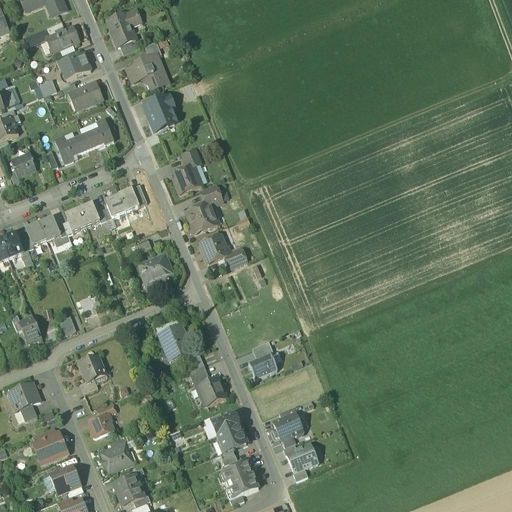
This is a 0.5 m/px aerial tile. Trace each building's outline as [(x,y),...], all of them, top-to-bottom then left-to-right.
[(61,0),(19,0),(26,14),(46,5),(51,19),(67,13),(61,0)] [(0,11),(0,36),(9,33),(0,11)] [(126,16),(108,24),(118,50),(121,49),(136,43),(137,42),(131,29),(141,25),(136,13),(126,17),(126,16)] [(61,25),(45,31),(48,37),(56,34),(64,30),(61,25)] [(64,30),(56,34),(58,37),(48,41),(50,45),(54,56),(79,46),(73,31),(65,34),(64,30)] [(45,31),(25,40),(28,48),(30,49),(41,45),(42,47),(50,45),(48,41),(58,37),(56,34),(48,37),(45,31)] [(140,52),(136,43),(121,49),(124,59),(140,52)] [(50,45),(42,47),(46,57),(48,58),(54,56),(50,45)] [(158,45),(146,50),(150,60),(157,57),(158,60),(163,58),(158,45)] [(84,56),(60,66),(67,83),(91,74),(84,56)] [(150,60),(137,65),(137,68),(137,69),(130,71),(132,77),(130,78),(133,85),(143,81),(145,84),(148,85),(149,85),(152,92),(164,87),(159,75),(164,73),(158,60),(157,57),(150,60)] [(52,83),(39,89),(44,100),(57,95),(52,83)] [(77,93),(69,96),(69,97),(76,114),(103,103),(95,85),(77,93)] [(75,88),(63,93),(65,98),(69,97),(69,96),(77,93),(75,88)] [(154,98),(142,103),(144,109),(157,104),(154,98)] [(157,104),(144,109),(155,135),(176,127),(169,111),(173,110),(169,99),(157,104)] [(13,113),(2,118),(5,125),(12,122),(16,120),(13,113)] [(5,125),(0,126),(0,146),(7,143),(19,138),(12,122),(5,125)] [(107,128),(83,139),(88,152),(104,146),(105,148),(114,144),(107,128)] [(83,139),(65,146),(67,149),(59,152),(65,167),(74,163),(72,159),(88,152),(83,139)] [(7,143),(0,146),(0,152),(9,149),(7,143)] [(196,153),(183,158),(189,171),(194,169),(195,169),(202,166),(196,153)] [(31,156),(12,164),(16,176),(19,181),(38,173),(31,156)] [(54,158),(48,161),(52,172),(58,170),(54,158)] [(189,171),(175,176),(179,186),(176,187),(180,196),(202,187),(195,169),(194,169),(189,171)] [(16,176),(10,178),(15,189),(21,187),(19,181),(16,176)] [(139,187),(118,196),(126,214),(139,208),(135,197),(142,194),(139,187)] [(216,188),(201,194),(206,207),(210,206),(211,209),(223,204),(216,188)] [(142,194),(135,197),(139,208),(147,205),(142,194)] [(118,196),(104,202),(108,209),(112,220),(126,214),(118,196)] [(93,205),(79,210),(86,228),(100,223),(96,214),(93,205)] [(206,207),(202,209),(201,206),(195,208),(195,212),(187,215),(196,236),(218,226),(211,209),(210,206),(206,207)] [(108,209),(102,212),(106,222),(112,220),(108,209)] [(79,210),(65,216),(72,234),(86,228),(79,210)] [(102,212),(96,214),(100,223),(101,224),(106,222),(102,212)] [(53,219),(39,225),(47,243),(61,237),(57,229),(53,219)] [(238,223),(239,228),(250,225),(248,220),(238,223)] [(39,225),(25,231),(29,241),(33,249),(47,243),(39,225)] [(63,227),(57,229),(61,237),(61,239),(67,236),(63,227)] [(15,237),(2,243),(9,261),(23,255),(19,245),(15,237)] [(222,238),(202,246),(203,250),(206,251),(208,257),(208,258),(210,265),(226,259),(231,256),(229,251),(227,250),(222,238)] [(29,241),(24,243),(28,253),(33,250),(33,249),(29,241)] [(2,243),(0,243),(0,264),(9,261),(2,243)] [(24,243),(19,245),(23,255),(28,253),(24,243)] [(149,243),(132,250),(135,257),(152,251),(149,243)] [(242,251),(231,256),(226,259),(231,270),(247,264),(242,251)] [(165,256),(140,267),(143,276),(146,274),(151,288),(152,287),(151,285),(173,276),(165,256)] [(98,315),(93,305),(83,309),(87,319),(98,315)] [(64,337),(75,334),(71,318),(61,321),(64,337)] [(18,319),(12,322),(17,336),(23,333),(20,326),(21,325),(18,319)] [(21,325),(20,326),(23,333),(28,346),(42,340),(34,320),(21,325)] [(180,321),(155,328),(157,333),(181,326),(180,321)] [(193,353),(189,343),(187,344),(180,327),(159,336),(168,358),(176,354),(178,360),(186,357),(188,362),(200,357),(197,351),(193,353)] [(269,345),(252,351),(257,363),(271,357),(271,358),(274,356),(269,345)] [(278,355),(274,357),(274,356),(271,358),(275,366),(281,363),(278,355)] [(200,357),(188,362),(192,374),(204,369),(205,368),(200,357)] [(257,363),(249,366),(256,383),(278,374),(275,366),(271,358),(271,357),(257,363)] [(99,359),(79,367),(87,385),(87,386),(94,383),(93,380),(105,375),(99,359)] [(192,374),(189,375),(195,390),(197,390),(199,389),(199,388),(210,384),(204,369),(192,374)] [(105,375),(93,380),(94,383),(97,388),(98,387),(105,384),(107,381),(108,381),(105,375)] [(210,384),(199,388),(199,389),(197,390),(204,407),(207,408),(226,400),(218,381),(210,384)] [(94,383),(87,386),(87,385),(80,388),(84,397),(98,392),(97,388),(94,383)] [(33,387),(9,397),(16,415),(21,413),(33,408),(41,405),(41,404),(39,405),(35,396),(37,395),(33,387)] [(113,407),(97,414),(100,422),(109,418),(109,419),(115,416),(117,414),(116,413),(113,407)] [(33,408),(21,413),(25,425),(37,420),(33,408)] [(296,410),(279,417),(281,423),(282,423),(294,417),(295,418),(298,416),(296,410)] [(43,424),(54,421),(52,413),(41,416),(43,424)] [(221,416),(210,421),(212,426),(223,422),(221,416)] [(223,422),(212,426),(217,438),(218,438),(239,429),(240,429),(235,417),(223,422)] [(294,417),(282,423),(281,423),(273,426),(281,445),(282,445),(282,444),(293,440),(297,438),(299,439),(302,438),(304,435),(302,432),(300,431),(295,418),(294,417)] [(100,422),(89,426),(92,434),(92,436),(94,441),(96,442),(114,434),(111,427),(112,425),(109,419),(109,418),(100,422)] [(239,429),(218,438),(225,455),(225,456),(233,452),(246,447),(243,439),(244,437),(243,435),(241,434),(239,429)] [(54,432),(33,440),(35,446),(57,437),(54,432)] [(35,446),(33,447),(37,455),(39,454),(42,462),(49,465),(67,457),(59,437),(57,437),(35,446)] [(127,439),(110,446),(112,452),(126,446),(129,445),(127,439)] [(293,440),(282,444),(282,445),(285,452),(295,448),(296,447),(293,440)] [(112,452),(101,456),(103,463),(102,464),(105,471),(106,471),(109,478),(135,467),(126,446),(112,452)] [(285,452),(283,452),(286,458),(287,458),(297,454),(295,448),(285,452)] [(297,454),(287,458),(294,476),(305,472),(318,467),(311,448),(297,454)] [(233,452),(225,456),(225,455),(220,457),(225,469),(237,464),(233,452)] [(250,458),(238,463),(240,469),(248,466),(248,467),(253,465),(250,458)] [(70,463),(56,469),(58,474),(72,468),(70,463)] [(240,469),(222,477),(232,502),(233,503),(242,499),(258,492),(255,483),(256,483),(258,479),(254,477),(253,477),(248,467),(248,466),(240,469)] [(58,474),(49,478),(58,499),(67,495),(81,490),(72,468),(58,474)] [(142,471),(122,479),(125,484),(136,480),(144,477),(142,471)] [(305,472),(294,476),(293,477),(297,485),(308,480),(305,472)] [(125,484),(114,489),(116,494),(117,495),(119,499),(140,490),(136,480),(125,484)] [(81,490),(67,495),(70,501),(84,495),(81,490)] [(140,490),(119,499),(121,503),(120,505),(122,510),(134,506),(145,501),(144,501),(140,490)] [(145,501),(134,506),(136,511),(148,506),(151,505),(148,499),(144,501),(145,501)] [(242,499),(233,503),(232,502),(230,503),(232,509),(244,504),(242,499)] [(68,501),(57,506),(59,511),(60,511),(71,507),(68,501)]
